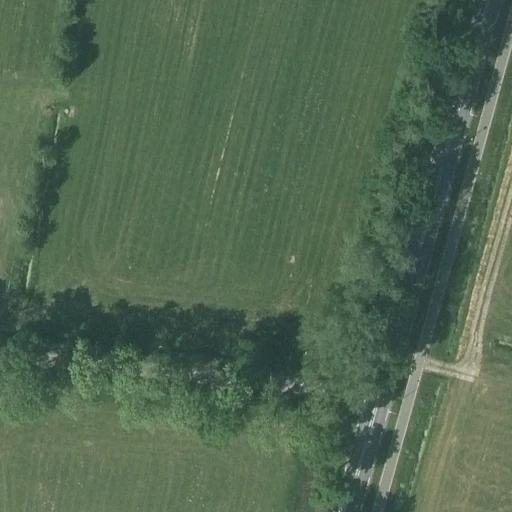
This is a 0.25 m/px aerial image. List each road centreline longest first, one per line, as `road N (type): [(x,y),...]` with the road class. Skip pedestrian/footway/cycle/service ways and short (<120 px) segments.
road 1 (primary): [(346,511),(487,0)]
road 2 (track): [(0,341),(380,387)]
